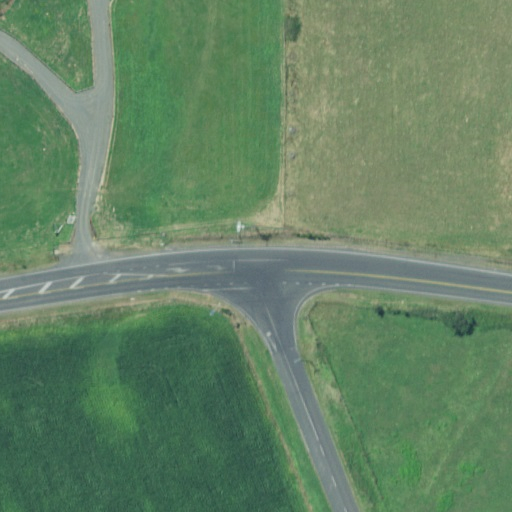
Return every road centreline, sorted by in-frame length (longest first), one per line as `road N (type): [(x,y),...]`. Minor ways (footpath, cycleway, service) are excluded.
road 1 (tertiary): [(261,272),(176,275),(0,301)]
road 2 (unclassified): [(261,272),(349,511)]
road 3 (tertiary): [(511,292),(261,272)]
